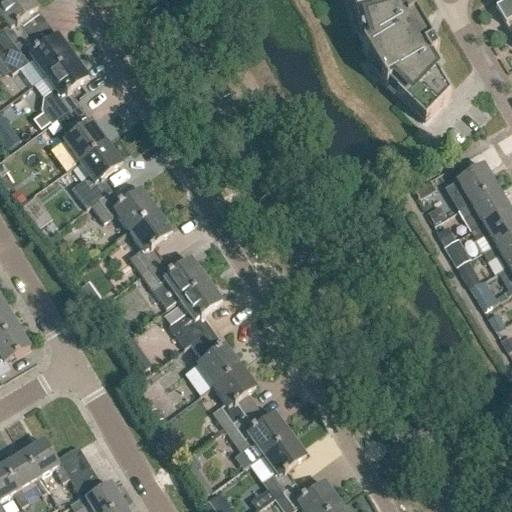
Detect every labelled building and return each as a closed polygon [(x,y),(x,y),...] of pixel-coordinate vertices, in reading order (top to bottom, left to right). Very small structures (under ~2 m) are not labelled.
[(37,16),(26,0),(12,0),(0,9),(0,20),(7,30),(0,35),(0,47),(7,57),(28,42),(19,29),(37,16)] [(0,0),(0,9),(12,0),(0,0)] [(404,29),(386,0),(373,0),(350,7),(363,53),(361,54),(385,94),(387,93),(422,126),(447,101),(447,100),(428,68),(436,63),(436,64),(437,63),(413,23),(412,24),(413,24),(404,29)] [(511,3),(496,13),(511,39),(511,3)] [(45,82),(72,63),(56,41),(37,55),(28,42),(7,57),(0,62),(12,79),(32,64),(45,82)] [(88,84),(72,63),(45,82),(54,95),(43,103),(41,116),(51,130),(57,125),(78,110),(69,98),(88,84)] [(91,128),(78,110),(57,125),(70,142),(64,147),(80,168),(107,148),(92,127),(91,128)] [(123,169),(107,148),(80,168),(90,182),(72,195),(87,215),(91,212),(113,196),(104,183),(123,169)] [(456,188),(469,209),(496,193),(483,171),(456,188)] [(481,231),(509,215),(496,193),(469,209),(469,210),(457,217),(462,226),(474,219),(481,231)] [(129,237),(157,217),(142,195),(123,209),(113,196),(91,212),(104,229),(117,220),(129,237)] [(434,229),(445,223),(438,211),(427,218),(434,229)] [(511,241),(511,220),(509,215),(481,231),(469,238),(475,247),(487,240),(494,252),(511,241)] [(173,238),(157,217),(129,237),(142,255),(130,264),(141,280),(163,265),(153,252),(173,238)] [(43,245),(54,237),(42,221),(31,229),(43,245)] [(444,253),(455,246),(447,233),(436,239),(444,253)] [(54,252),(62,248),(57,239),(49,244),(54,252)] [(511,270),(511,241),(494,252),(494,253),(482,260),(487,268),(499,261),(506,273),(511,270)] [(456,273),(466,268),(458,255),(448,260),(456,273)] [(180,306),(207,286),(191,264),(172,278),(163,265),(141,280),(154,298),(167,288),(180,306)] [(469,295),(480,288),(468,268),(456,275),(468,295),(469,295)] [(511,270),(506,273),(493,281),(494,282),(507,274),(511,283),(511,270)] [(191,349),(213,334),(203,321),(222,307),(207,286),(180,306),(189,319),(169,334),(184,355),(191,349)] [(481,316),(497,307),(484,286),(480,288),(469,295),(481,316)] [(89,287),(78,295),(87,308),(98,300),(89,287)] [(98,300),(87,308),(92,315),(103,307),(98,300)] [(0,343),(18,333),(5,313),(0,315),(0,343)] [(132,338),(122,326),(108,337),(117,349),(132,338)] [(30,354),(18,333),(0,343),(0,383),(11,376),(10,375),(9,376),(5,369),(30,354)] [(225,351),(213,334),(191,349),(204,367),(198,371),(213,392),(240,372),(225,351)] [(507,359),(511,355),(511,344),(510,341),(500,347),(507,359)] [(120,353),(139,380),(152,371),(133,344),(120,353)] [(256,393),(240,372),(213,392),(226,410),(213,419),(225,435),(256,412),(248,400),(256,393)] [(262,462),(290,441),(274,420),(266,426),(256,412),(225,435),(238,453),(249,444),(262,462)] [(153,430),(162,423),(155,414),(146,421),(153,430)] [(305,463),(290,441),(262,462),(275,479),(262,488),(268,496),(252,508),(254,511),(264,511),(274,505),(295,490),(285,477),(305,463)] [(70,485),(64,475),(62,471),(59,473),(56,466),(44,447),(23,459),(38,486),(41,484),(55,476),(63,489),(70,485)] [(64,475),(85,463),(78,453),(56,466),(59,473),(62,471),(64,475)] [(50,497),(41,484),(38,486),(23,459),(2,472),(18,498),(21,496),(34,488),(42,502),(50,497)] [(195,461),(184,469),(191,480),(203,471),(195,461)] [(71,486),(91,474),(85,463),(64,475),(70,485),(71,486)] [(25,511),(29,510),(21,496),(18,498),(2,472),(0,473),(0,508),(14,500),(20,511),(25,511)] [(76,497),(97,484),(91,474),(71,486),(75,494),(76,497)] [(205,480),(197,487),(202,494),(211,488),(205,480)] [(82,508),(104,495),(97,484),(76,497),(80,502),(81,505),(82,508)] [(338,511),(340,511),(324,489),(304,503),(295,490),(274,505),(278,511),(338,511)] [(111,490),(104,495),(82,508),(81,505),(70,511),(69,511),(85,511),(88,511),(122,511),(124,511),(111,490)] [(80,502),(76,497),(75,494),(60,502),(65,510),(80,502)]
